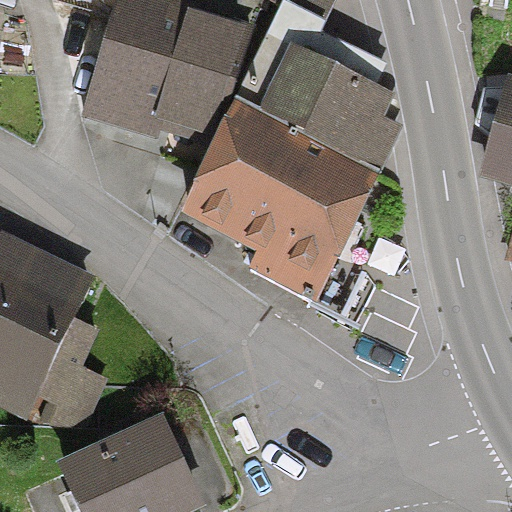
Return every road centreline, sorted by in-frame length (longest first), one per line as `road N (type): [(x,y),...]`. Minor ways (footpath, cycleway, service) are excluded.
road 1 (residential): [(0,169),(301,363),(410,449)]
road 2 (tertiary): [(511,410),(460,270),(408,0)]
road 3 (residential): [(410,449),(283,511)]
